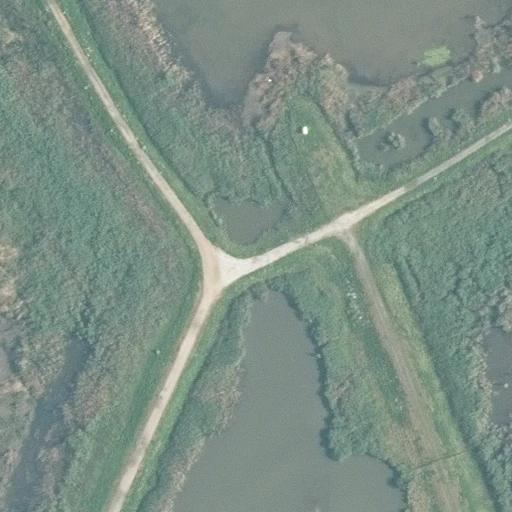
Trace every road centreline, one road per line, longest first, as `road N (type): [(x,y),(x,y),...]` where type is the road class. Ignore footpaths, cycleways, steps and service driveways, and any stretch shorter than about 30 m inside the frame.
road 1 (track): [(312,203),(424,511)]
road 2 (track): [(34,0),(185,253)]
road 3 (track): [(70,511),(185,253)]
road 4 (track): [(312,203),(511,76)]
road 5 (track): [(185,253),(312,203)]
